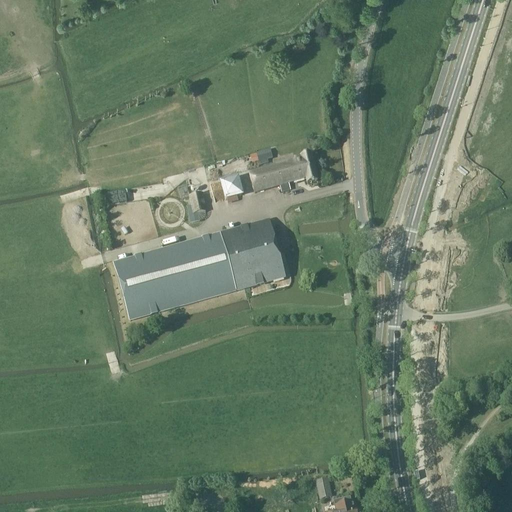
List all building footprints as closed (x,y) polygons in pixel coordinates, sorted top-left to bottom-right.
[(256,151),(259,166),(268,163),(264,149),(256,151)] [(307,184),(317,182),(310,155),(295,159),(296,161),(249,174),(254,194),(279,187),(281,193),(290,191),(288,184),(305,179),(307,184)] [(239,180),(219,185),(224,202),(243,197),(239,180)] [(200,195),(191,197),(195,215),(204,213),(200,195)] [(269,221),(113,264),(129,323),(286,280),(269,221)] [(328,481),(320,482),(320,496),(328,496),(328,481)]
